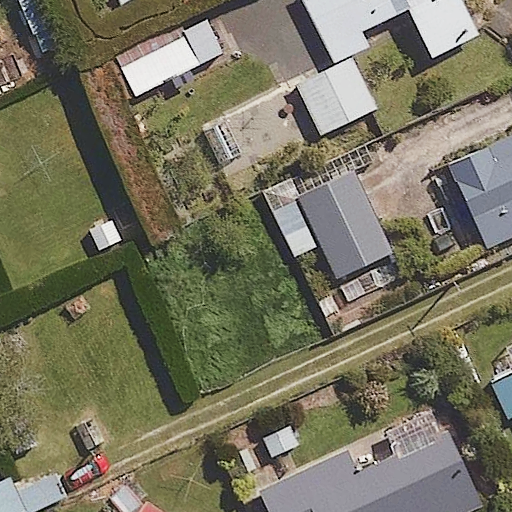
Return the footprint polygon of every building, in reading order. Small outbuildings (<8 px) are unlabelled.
[(40,0),(22,0),(13,5),(29,39),(54,27),(40,0)] [(432,61),(482,36),(463,0),(301,0),(334,65),(293,85),(319,136),(379,106),(353,53),(371,44),(363,28),(404,7),(432,61)] [(184,29),(180,21),(115,54),(136,95),(222,52),(205,18),(184,29)] [(511,234),(511,134),(450,162),(487,246),(511,234)] [(390,252),(350,167),(295,193),(290,183),(265,195),(294,254),(320,242),(337,277),(390,252)] [(0,374),(25,364),(12,331),(0,335),(0,374)] [(511,372),(492,381),(509,419),(511,417),(511,372)] [(465,511),(484,504),(440,407),(260,490),(269,511),(465,511)] [(251,436),(262,461),(299,445),(288,420),(251,436)] [(10,475),(0,478),(0,511),(30,511),(65,497),(53,469),(15,486),(10,475)] [(138,511),(160,511),(146,502),(138,511)]
